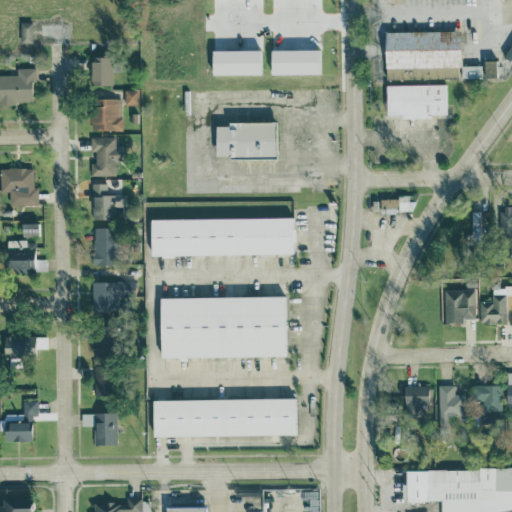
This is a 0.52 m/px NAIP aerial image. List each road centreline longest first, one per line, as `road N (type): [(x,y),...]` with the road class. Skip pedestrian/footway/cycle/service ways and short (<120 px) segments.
road 1 (secondary): [(352,0),(355,176),(330,511)]
road 2 (residential): [(58,47),(64,511)]
road 3 (secondary): [(365,470),(373,354),(401,270),(453,177),(511,98)]
road 4 (residential): [(0,472),(365,470)]
road 5 (residential): [(355,176),(511,175)]
road 6 (residential): [(373,354),(511,351)]
